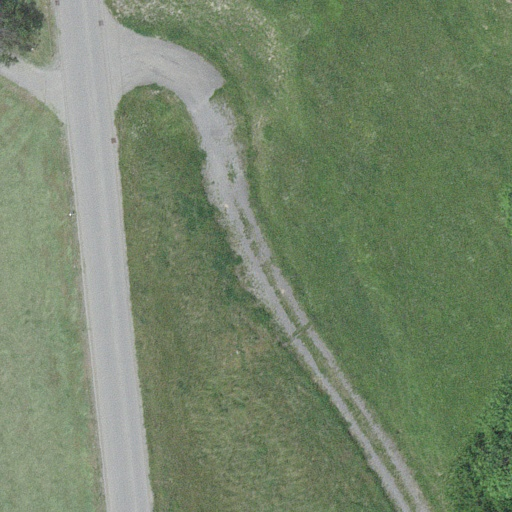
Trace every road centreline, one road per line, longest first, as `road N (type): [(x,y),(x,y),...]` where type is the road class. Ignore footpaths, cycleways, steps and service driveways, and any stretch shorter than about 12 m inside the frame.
road 1 (track): [(83,56),(144,62),(208,99),(234,215),(278,313),(415,511)]
road 2 (unclassified): [(77,0),(134,511)]
